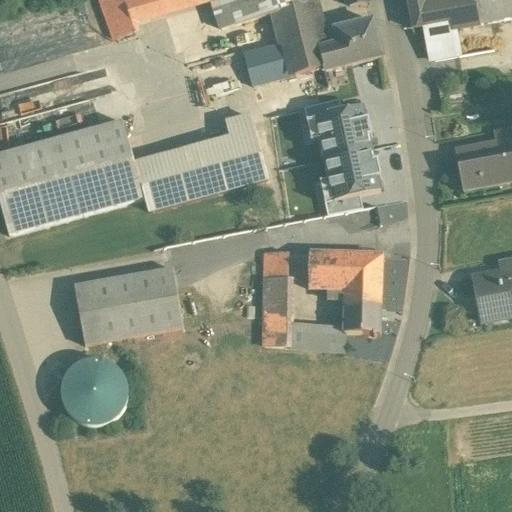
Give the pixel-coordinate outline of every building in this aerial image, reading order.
[(100,0),(109,23),(128,15),(129,15),(177,0),(100,0)] [(210,0),(220,32),(270,18),(272,23),(279,21),(285,46),(244,57),(253,90),(324,71),(320,52),(318,45),(313,26),(308,8),(309,8),(306,0),(210,0)] [(368,0),(346,0),(348,9),(369,6),(368,0)] [(406,0),(408,10),(426,7),(424,0),(406,0)] [(511,0),(424,0),(426,7),(408,10),(412,31),(421,29),(449,24),(450,31),(511,20),(511,0)] [(128,15),(109,23),(116,43),(135,35),(129,15),(128,15)] [(373,23),(334,32),(338,47),(344,69),(383,60),(373,23)] [(321,24),(313,26),(318,45),(326,43),(321,24)] [(449,24),(421,29),(426,52),(456,47),(450,31),(449,24)] [(338,47),(320,52),(324,71),(332,69),(333,73),(345,70),(344,69),(338,47)] [(456,47),(426,52),(428,64),(458,59),(456,47)] [(455,88),(438,91),(439,100),(457,97),(455,88)] [(461,110),(460,101),(440,104),(441,113),(461,110)] [(339,103),(305,110),(307,123),(342,116),(339,103)] [(320,141),(325,162),(373,152),(364,111),(342,116),(307,123),(312,143),(320,141)] [(230,140),(134,165),(144,202),(148,215),(267,184),(250,119),(226,125),(230,140)] [(123,125),(0,158),(0,207),(9,239),(144,202),(134,165),(123,125)] [(511,129),(492,134),(495,145),(511,142),(511,129)] [(511,142),(495,145),(462,151),(466,169),(459,171),(464,196),(507,187),(506,177),(503,165),(511,163),(511,142)] [(325,206),(334,204),(360,198),(382,194),(373,152),(325,162),(329,183),(320,185),(325,206)] [(511,163),(503,165),(506,177),(511,176),(511,163)] [(325,206),(328,219),(363,211),(360,198),(334,204),(325,206)] [(288,257),(265,256),(265,282),(287,282),(288,257)] [(382,260),(309,257),(308,292),(326,293),(326,302),(344,303),(344,299),(381,300),(382,260)] [(511,262),(503,264),(505,275),(511,273),(511,262)] [(169,272),(70,289),(81,348),(179,331),(169,272)] [(511,273),(505,275),(473,281),(481,326),(511,320),(511,273)] [(286,327),(287,282),(265,282),(263,335),(286,336),(286,327)] [(381,300),(344,299),(344,303),(344,313),(338,313),(337,319),(344,320),(343,332),(343,337),(349,337),(379,338),(381,300)] [(286,336),(285,352),(346,358),(349,337),(343,337),(343,332),(286,327),(286,336)] [(286,336),(263,335),(263,350),(285,352),(286,336)] [(115,362),(55,364),(58,423),(117,421),(115,362)]
